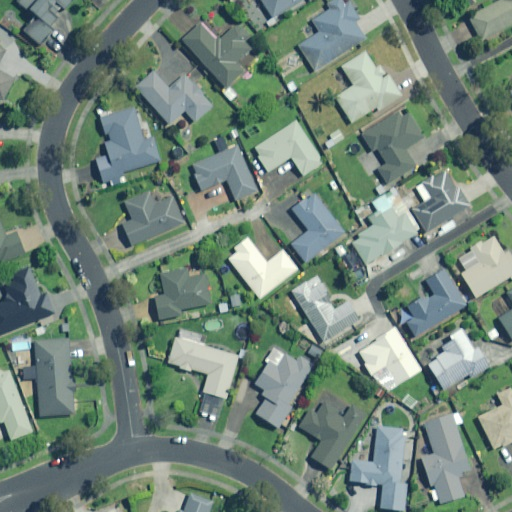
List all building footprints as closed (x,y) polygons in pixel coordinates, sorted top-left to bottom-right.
[(61,8),(65,11),(73,2),(71,0),(39,0),(39,1),(37,0),(18,0),(18,1),(36,16),(50,29),(51,27),(59,19),(55,16),(61,8)] [(249,0),(263,21),(296,0),(249,0)] [(359,19),(347,0),(335,0),(328,5),(331,9),(313,20),(320,32),(299,45),(315,71),(366,39),(355,22),(359,19)] [(511,24),(511,0),(501,0),(469,17),(481,41),(511,24)] [(50,29),(36,16),(24,31),(41,46),(53,31),(50,29)] [(242,40),(233,29),(218,43),(201,24),(184,40),(227,88),(244,73),(236,64),(252,50),(242,40)] [(0,100),(3,102),(14,82),(0,74),(0,65),(7,52),(0,48),(0,100)] [(346,90),(329,101),(344,124),(367,110),(369,114),(393,99),(380,78),(374,81),(358,55),(333,70),(346,90)] [(168,88),(154,72),(136,87),(170,125),(185,111),(195,122),(214,106),(184,73),(168,88)] [(144,140),(134,108),(101,118),(108,142),(105,143),(108,156),(96,159),(103,183),(123,177),(122,173),(160,162),(153,138),(144,140)] [(425,139),(407,110),(363,136),(373,152),(378,149),(387,165),(379,170),(387,184),(417,167),(407,150),(425,139)] [(249,161),(259,177),(281,163),(294,182),(317,167),(289,125),(248,151),(252,159),(249,161)] [(344,139),(338,130),(329,136),(335,145),(344,139)] [(219,186),(227,204),(251,193),(231,150),(182,172),(193,198),(219,186)] [(412,210),(426,232),(468,208),(445,169),(424,181),(434,197),(412,210)] [(154,204),(150,192),(125,203),(132,221),(123,225),(132,246),(184,224),(172,196),(154,204)] [(399,218),(385,195),(373,203),(379,213),(370,218),(374,225),(351,239),(366,264),(417,234),(405,215),(399,218)] [(300,234),(283,249),(298,267),(335,237),(306,199),(285,215),(300,234)] [(6,237),(0,220),(0,260),(1,260),(2,263),(25,255),(16,233),(6,237)] [(503,252),(493,237),(472,249),(480,263),(462,274),(476,297),(511,275),(511,259),(507,250),(503,252)] [(222,262),(252,302),(290,272),(275,253),(259,265),(240,240),(226,250),(231,256),(222,262)] [(41,296),(30,268),(13,274),(1,279),(9,301),(0,304),(0,335),(55,314),(48,294),(41,296)] [(192,279),(189,268),(160,274),(165,296),(155,298),(160,320),(182,316),(181,311),(212,304),(205,276),(192,279)] [(427,281),(433,291),(435,295),(429,299),(426,295),(408,306),(415,319),(407,323),(415,337),(466,306),(445,271),(427,281)] [(362,321),(350,301),(335,310),(330,302),(333,300),(325,288),(314,294),(308,283),(292,292),(323,344),(362,321)] [(511,293),(509,295),(511,300),(511,311),(500,319),(511,338),(511,293)] [(422,370),(395,329),(357,353),(372,376),(386,367),(398,386),(422,370)] [(449,337),(453,343),(436,354),(438,358),(428,364),(444,390),(469,374),(471,378),(489,367),(476,347),(473,350),(460,330),(449,337)] [(200,377),(196,394),(219,401),(231,359),(167,339),(160,365),(200,377)] [(75,415),(70,340),(34,342),(39,417),(75,415)] [(30,355),(30,353),(30,350),(29,348),(27,346),(25,345),(22,344),(20,345),(17,346),(16,347),(14,350),(14,352),(14,355),(15,357),(17,359),(19,360),(22,361),(24,360),(27,359),(28,358),(30,355)] [(297,362),(275,350),(256,385),(264,390),(262,395),(266,397),(256,416),(279,428),(313,365),(299,357),(297,362)] [(0,374),(0,420),(1,423),(4,421),(11,440),(32,433),(10,371),(0,374)] [(511,390),(511,389),(498,395),(503,405),(478,417),(494,450),(511,441),(511,390)] [(365,414),(324,391),(312,412),(309,410),(299,428),(322,441),(312,458),(332,470),(365,414)] [(464,431),(459,414),(426,424),(435,454),(422,458),(437,505),(464,497),(457,474),(470,470),(458,433),(464,431)] [(406,429),(377,428),(376,463),(351,462),(350,483),(383,484),(382,509),(403,510),(406,429)] [(209,511),(213,504),(191,496),(184,511),(182,511),(179,511),(178,511),(209,511)]
